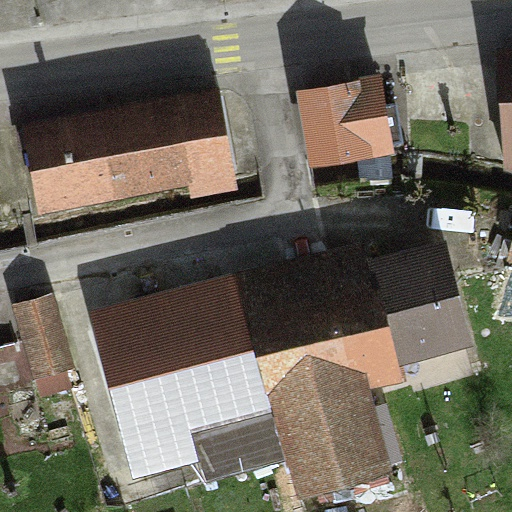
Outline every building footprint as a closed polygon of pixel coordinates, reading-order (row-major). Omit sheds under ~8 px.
[(511,48),(498,49),(502,161),(511,160),(511,48)] [(309,169),(394,155),(378,71),(355,79),(356,83),(294,89),(309,169)] [(218,88),(21,124),(37,214),(188,187),(190,198),(236,190),(218,88)] [(511,231),(499,267),(511,271),(511,231)] [(425,254),(354,272),(380,375),(451,357),(425,254)] [(383,386),(380,375),(354,272),(351,259),(229,290),(273,466),(283,506),(370,485),(347,395),(383,386)] [(273,466),(229,290),(100,322),(138,474),(186,462),(192,486),(273,466)] [(37,303),(0,315),(0,383),(2,389),(60,369),(37,303)]
